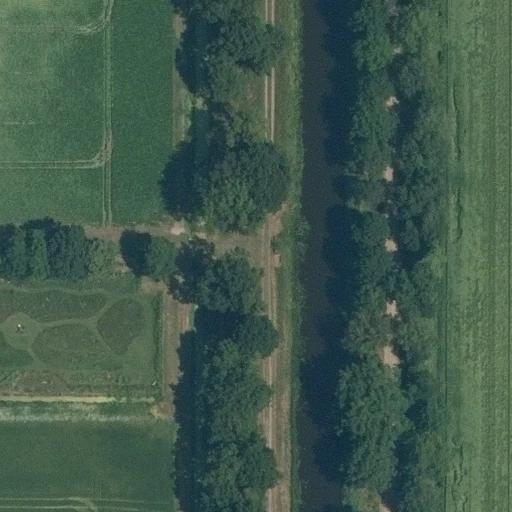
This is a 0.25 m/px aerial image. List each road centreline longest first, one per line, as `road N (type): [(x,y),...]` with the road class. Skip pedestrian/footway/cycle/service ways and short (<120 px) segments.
road 1 (track): [(388,0),(386,511)]
road 2 (track): [(273,0),(272,511)]
